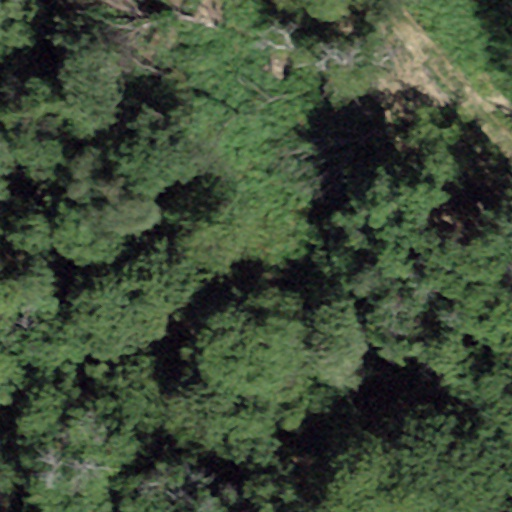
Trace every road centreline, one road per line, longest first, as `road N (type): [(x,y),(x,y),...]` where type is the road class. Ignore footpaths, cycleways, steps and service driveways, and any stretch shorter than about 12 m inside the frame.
road 1 (track): [(0,163),(196,317),(306,422),(505,511)]
road 2 (track): [(511,341),(444,239),(317,0)]
road 3 (track): [(385,0),(511,142)]
